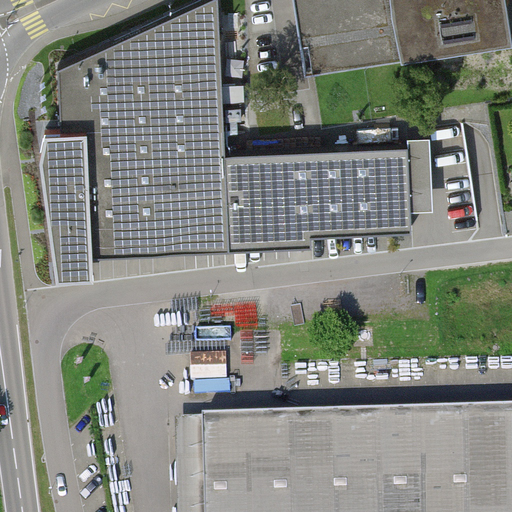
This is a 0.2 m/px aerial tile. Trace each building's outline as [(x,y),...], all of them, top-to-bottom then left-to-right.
[(224,155),(219,0),(205,0),(60,67),(63,130),(46,131),(42,157),(58,278),(93,276),(92,257),(230,247),(224,155)] [(511,0),(310,0),(319,47),(416,31),(422,67),(511,51),(511,0)] [(408,144),(224,155),(230,247),(313,242),(312,229),(413,223),(408,144)] [(416,218),(438,217),(436,146),(413,147),(416,218)] [(511,511),(511,411),(189,421),(191,511),(511,511)]
